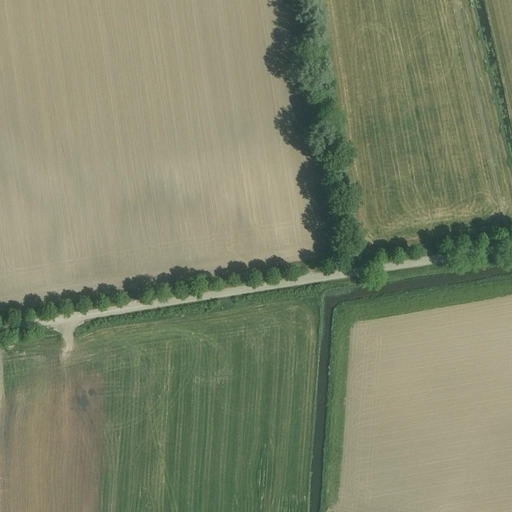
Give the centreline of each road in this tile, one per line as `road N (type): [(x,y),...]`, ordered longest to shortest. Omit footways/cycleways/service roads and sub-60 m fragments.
road 1 (unclassified): [(511,247),(0,330)]
road 2 (track): [(305,0),(347,274)]
